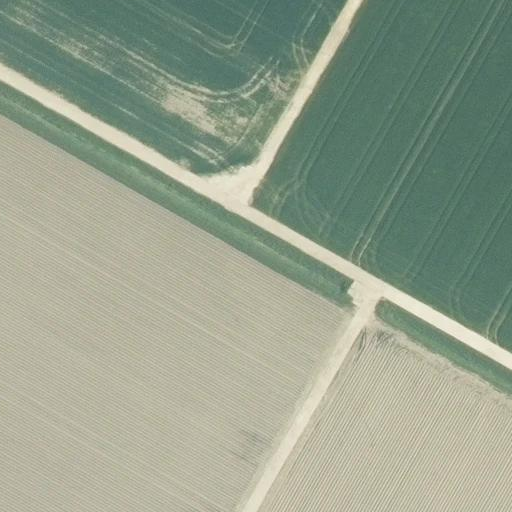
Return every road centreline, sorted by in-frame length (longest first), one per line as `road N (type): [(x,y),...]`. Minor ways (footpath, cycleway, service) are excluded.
road 1 (track): [(0,77),(375,290),(247,511)]
road 2 (track): [(352,0),(231,209)]
